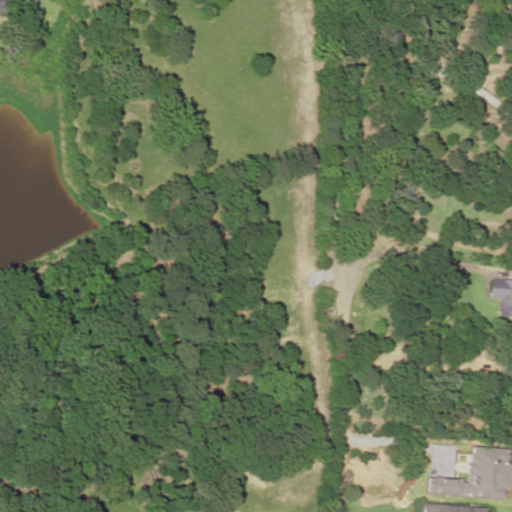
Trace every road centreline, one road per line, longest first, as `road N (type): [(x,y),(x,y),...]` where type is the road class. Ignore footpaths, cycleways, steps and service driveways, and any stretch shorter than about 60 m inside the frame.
road 1 (residential): [(459,0),(349,298),(349,404),(335,511)]
road 2 (residential): [(339,0),(331,269),(351,294)]
